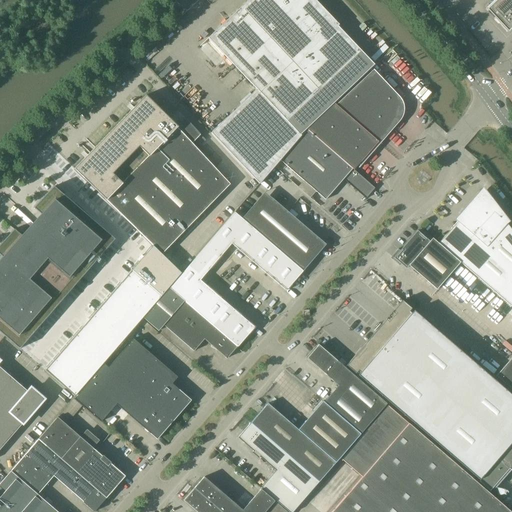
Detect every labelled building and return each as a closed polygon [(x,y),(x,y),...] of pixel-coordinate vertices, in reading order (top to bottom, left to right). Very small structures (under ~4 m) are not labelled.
[(312,0),(248,0),(208,38),(257,89),(228,117),(211,133),(259,184),(274,167),(280,160),(301,136),(300,135),(374,65),(312,0)] [(511,0),(495,0),(486,9),(507,32),(511,27),(511,0)] [(334,103),(307,129),(354,170),(359,164),(360,165),(358,167),(359,168),(400,120),(403,114),(404,112),(404,111),(404,109),(404,107),(403,105),(403,104),(402,102),(402,101),(401,99),(400,98),(399,96),(373,70),(336,105),(334,103)] [(74,169),(106,199),(162,254),(230,184),(192,143),(201,135),(185,118),(177,126),(149,99),(146,95),(74,169)] [(301,136),(280,160),(304,181),(298,187),(310,198),(316,191),(325,200),(343,179),(366,198),(375,188),(354,170),(307,129),(301,136)] [(200,146),(206,140),(202,136),(196,142),(200,146)] [(0,331),(20,349),(115,239),(54,186),(34,208),(44,217),(25,238),(14,229),(0,245),(0,254),(6,260),(0,266),(0,331)] [(460,262),(511,307),(511,229),(483,192),(438,243),(460,262)] [(249,225),(264,238),(287,211),(272,198),(249,225)] [(264,238),(303,271),(326,244),(287,211),(264,238)] [(286,291),(303,271),(264,238),(249,225),(235,212),(170,288),(184,301),(237,346),(238,347),(255,327),(200,280),(232,244),(286,291)] [(437,289),(460,262),(438,243),(420,227),(394,258),(406,269),(409,265),(437,289)] [(162,254),(153,245),(143,257),(141,255),(138,260),(139,261),(45,370),(75,396),(181,273),(162,254)] [(237,346),(184,301),(170,288),(169,288),(143,318),(158,331),(163,325),(194,351),(204,339),(212,345),(211,347),(217,350),(227,358),(237,346)] [(479,480),(511,441),(511,395),(402,300),(346,365),(479,480)] [(108,367),(108,368),(172,423),(191,400),(172,383),(178,377),(133,339),(108,367)] [(338,385),(324,402),(360,434),(387,404),(319,345),(307,358),(338,385)] [(511,357),(496,376),(511,389),(511,357)] [(157,439),(172,423),(108,368),(108,367),(104,364),(74,399),(101,422),(116,404),(157,439)] [(0,449),(44,399),(31,388),(28,392),(0,367),(0,449)] [(102,456),(80,437),(66,424),(82,406),(73,399),(57,417),(38,439),(106,498),(125,476),(111,463),(111,462),(103,455),(102,456)] [(268,403),(251,423),(319,482),(360,434),(324,402),(323,401),(298,429),(268,403)] [(362,477),(331,511),(511,511),(388,406),(342,459),(362,477)] [(251,423),(238,437),(253,451),(252,452),(258,458),(260,456),(276,470),(262,486),(292,511),(319,482),(251,423)] [(11,471),(18,477),(38,494),(54,476),(83,502),(94,511),(106,498),(38,439),(11,471)] [(511,442),(479,481),(490,491),(509,468),(511,471),(511,442)] [(58,511),(51,505),(11,471),(0,483),(0,511),(58,511)] [(204,477),(194,488),(221,511),(287,511),(262,490),(244,511),(204,477)] [(221,511),(194,488),(184,500),(197,511),(221,511)]
